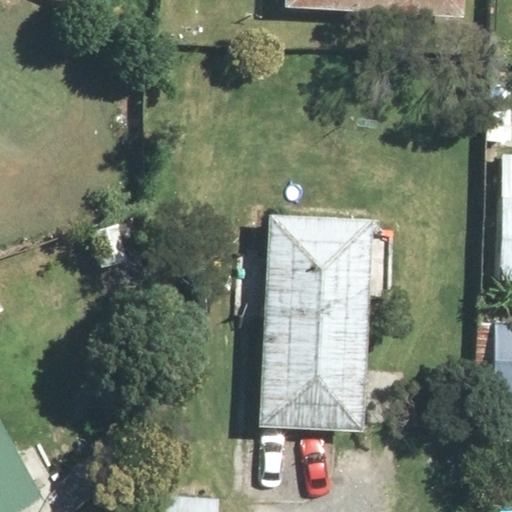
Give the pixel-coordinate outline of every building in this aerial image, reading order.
[(266,0),(266,5),(453,13),(453,0),(266,0)] [(511,198),(489,198),(486,286),(511,286),(511,198)] [(356,216),(255,212),(244,427),(345,432),(356,216)] [(475,445),(511,446),(511,323),(481,322),(475,445)] [(0,450),(0,511),(11,511),(31,501),(0,450)] [(207,511),(208,496),(138,493),(136,511),(207,511)] [(502,511),(503,505),(462,503),(461,511),(502,511)]
